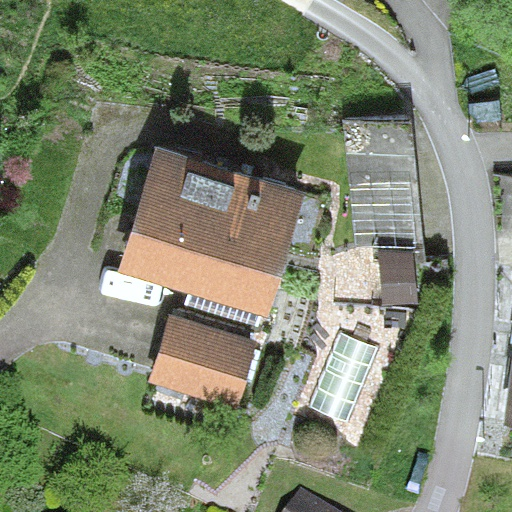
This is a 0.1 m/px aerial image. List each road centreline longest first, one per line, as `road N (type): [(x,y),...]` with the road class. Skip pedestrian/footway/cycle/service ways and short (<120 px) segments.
road 1 (residential): [(305,0),(399,61),(445,127),(468,199),(474,303),(462,407),(433,511)]
road 2 (unknown): [(0,317),(51,288),(104,153)]
